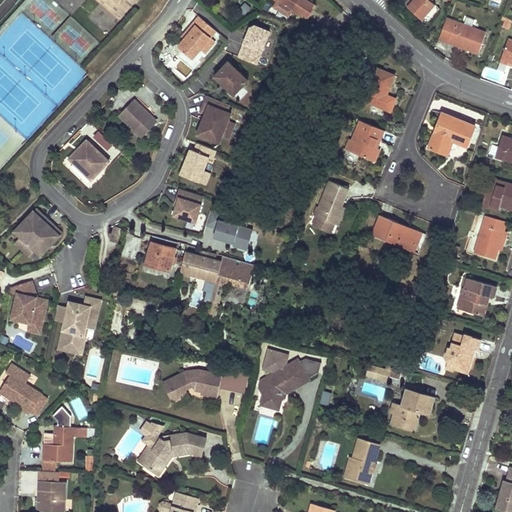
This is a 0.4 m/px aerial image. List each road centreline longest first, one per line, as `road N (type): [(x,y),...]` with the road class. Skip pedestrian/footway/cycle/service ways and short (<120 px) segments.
road 1 (residential): [(84,221),(106,217),(151,185),(179,121),(173,96),(132,58)]
road 2 (residential): [(132,58),(39,157),(46,189),(84,221)]
road 3 (residential): [(361,0),(438,69),(508,99)]
road 4 (residential): [(511,339),(467,489)]
